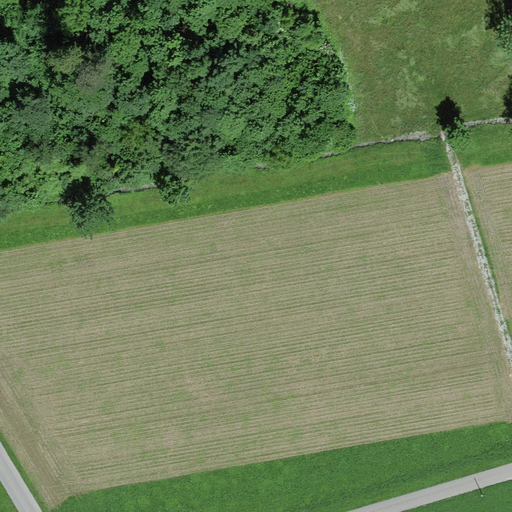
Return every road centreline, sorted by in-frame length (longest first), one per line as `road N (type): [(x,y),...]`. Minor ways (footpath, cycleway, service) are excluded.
road 1 (track): [(0,460),(29,511),(381,511),(511,472)]
road 2 (track): [(450,142),(511,357)]
